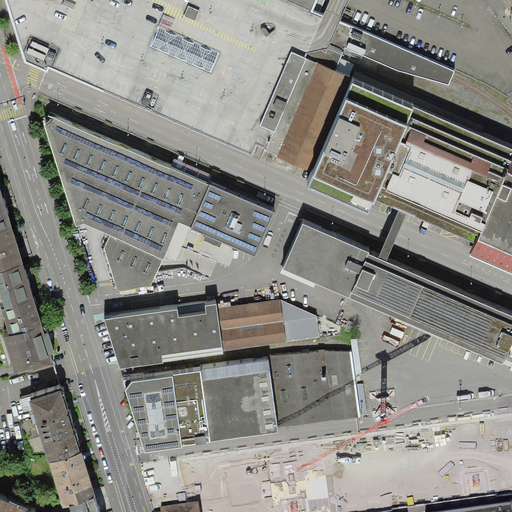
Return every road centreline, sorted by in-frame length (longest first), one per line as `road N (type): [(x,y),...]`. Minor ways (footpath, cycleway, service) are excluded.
road 1 (unclassified): [(117,460),(511,406)]
road 2 (tertiary): [(300,192),(0,61)]
road 3 (unclassified): [(72,307),(259,283),(300,192)]
road 4 (unknown): [(259,283),(511,379)]
road 5 (primary): [(72,307),(0,76)]
road 6 (tertiary): [(511,283),(300,192)]
road 7 (primary): [(117,460),(72,307)]
road 8 (unclassified): [(390,511),(511,495)]
